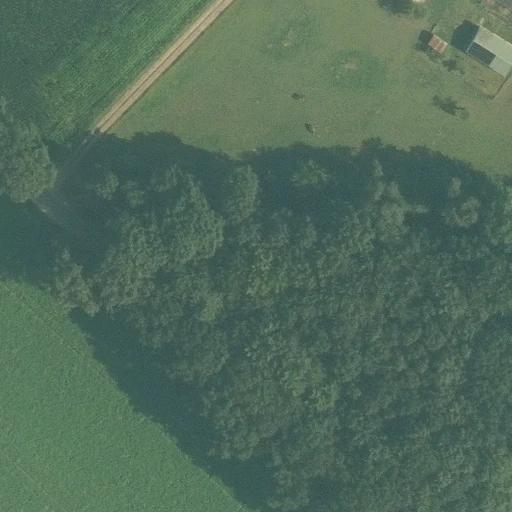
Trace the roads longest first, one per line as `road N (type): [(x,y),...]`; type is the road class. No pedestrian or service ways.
road 1 (unclassified): [(380,511),(0,156)]
road 2 (track): [(228,0),(39,196)]
